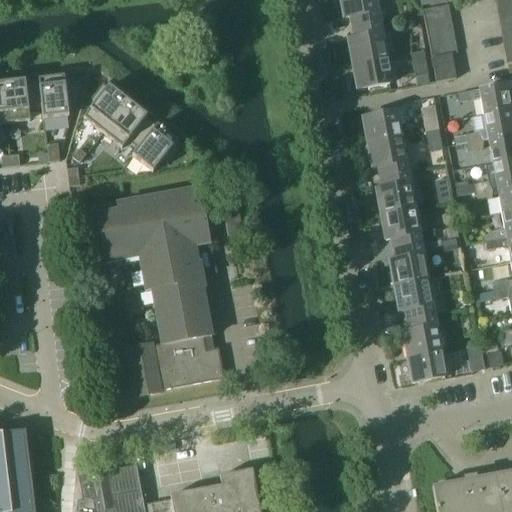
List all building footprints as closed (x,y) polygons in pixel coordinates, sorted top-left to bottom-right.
[(339,0),(343,20),(347,20),(349,31),(383,25),(380,10),(375,11),(373,0),(339,0)] [(511,0),(495,0),(497,12),(511,9),(511,0)] [(446,7),(422,11),(424,23),(449,19),(446,7)] [(511,9),(497,12),(500,25),(511,22),(511,9)] [(451,31),(449,19),(424,23),(426,35),(451,31)] [(511,22),(500,25),(502,37),(511,35),(511,22)] [(385,37),(383,25),(349,31),(351,40),(347,40),(352,67),(385,61),(380,38),(385,37)] [(453,43),(451,31),(426,35),(429,48),(453,43)] [(511,35),(502,37),(507,65),(511,63),(511,35)] [(455,55),(453,43),(429,48),(431,60),(451,56),(455,55)] [(423,53),(410,55),(414,79),(427,76),(423,53)] [(435,84),(456,80),(451,56),(431,60),(435,84)] [(389,85),(385,61),(352,67),(357,91),(389,85)] [(48,81),(39,83),(43,121),(68,118),(66,102),(70,102),(70,103),(72,102),(69,79),(67,79),(64,80),(63,78),(48,80),(48,81)] [(11,86),(1,87),(5,125),(29,123),(28,113),(41,111),(42,121),(43,121),(39,83),(25,84),(24,82),(10,84),(11,86)] [(92,107),(83,119),(102,135),(126,105),(119,99),(120,97),(108,88),(106,89),(103,87),(104,87),(102,85),(87,104),(89,105),(90,105),(92,107)] [(483,118),(511,112),(511,97),(510,86),(473,92),(457,95),(459,104),(479,100),(483,118)] [(126,105),(102,135),(121,150),(127,142),(138,150),(131,158),(132,159),(156,128),(145,120),(146,118),(135,110),(134,111),(126,105)] [(425,135),(437,133),(433,108),(421,111),(425,135)] [(487,142),(511,137),(511,112),(483,118),(487,142)] [(394,113),(362,119),(367,146),(400,140),(397,126),(405,125),(403,113),(395,114),(394,113)] [(156,128),(132,159),(152,174),(162,162),(165,164),(164,165),(166,166),(181,147),(179,146),(176,144),(177,143),(165,133),(164,134),(156,128)] [(437,133),(425,135),(429,153),(441,151),(437,133)] [(465,137),(454,139),(455,147),(467,145),(467,146),(482,143),(482,142),(478,134),(465,137)] [(492,167),(511,163),(511,137),(487,142),(492,167)] [(407,150),(402,151),(400,140),(367,146),(372,171),(376,170),(378,181),(411,175),(407,150)] [(482,143),(467,146),(468,153),(482,151),(482,143)] [(57,145),(46,147),(48,164),(59,163),(57,145)] [(79,151),(72,159),(79,165),(86,156),(79,151)] [(18,156),(9,157),(10,168),(19,167),(18,156)] [(9,157),(0,158),(2,169),(10,168),(9,157)] [(496,191),(511,188),(511,163),(492,167),(494,180),(488,183),(474,186),(476,195),(491,192),(491,191),(496,190),(496,191)] [(77,170),(66,171),(67,180),(78,179),(77,170)] [(379,189),(375,190),(380,217),(418,210),(417,209),(413,210),(409,189),(414,188),(411,175),(378,181),(379,189)] [(78,179),(67,180),(68,189),(79,187),(78,179)] [(501,216),(511,213),(511,188),(496,191),(501,216)] [(223,381),(218,350),(205,352),(203,339),(211,338),(202,289),(204,289),(199,264),(197,265),(195,256),(212,252),(208,231),(206,231),(198,190),(117,206),(118,212),(100,216),(103,232),(99,233),(105,265),(123,262),(122,255),(137,252),(145,293),(151,292),(161,346),(152,348),(151,346),(125,351),(134,399),(160,394),(160,393),(223,381)] [(446,192),(439,193),(440,203),(447,201),(446,192)] [(491,192),(476,195),(478,202),(491,200),(491,192)] [(228,237),(242,235),(235,200),(221,202),(228,237)] [(391,253),(425,246),(418,210),(380,217),(385,242),(389,242),(391,253)] [(501,241),(511,239),(511,213),(501,216),(503,228),(497,233),(483,235),(485,244),(501,241)] [(456,229),(446,231),(447,240),(457,238),(456,229)] [(510,265),(511,264),(511,239),(501,241),(485,244),(487,251),(500,249),(507,250),(510,265)] [(429,258),(427,258),(425,246),(391,253),(393,261),(388,262),(393,289),(427,283),(427,282),(434,280),(431,267),(429,258)] [(511,264),(510,265),(511,276),(511,281),(507,283),(506,282),(492,284),(494,294),(510,291),(510,290),(511,289),(511,264)] [(398,314),(402,313),(404,323),(438,317),(435,302),(431,303),(427,283),(393,289),(398,314)] [(440,330),(438,317),(404,323),(406,333),(402,334),(407,360),(440,354),(436,331),(440,330)] [(511,331),(501,333),(503,343),(511,341),(511,331)] [(511,341),(503,343),(505,350),(511,348),(511,341)] [(479,347),(467,349),(471,374),(483,372),(479,347)] [(440,354),(407,360),(412,385),(445,379),(440,354)] [(0,511),(33,511),(24,433),(0,435),(0,511)] [(98,475),(97,474),(78,478),(82,502),(77,502),(75,511),(257,511),(251,473),(252,473),(252,472),(219,478),(222,495),(204,498),(202,488),(200,489),(201,492),(172,498),(171,497),(170,497),(172,509),(157,511),(144,511),(136,467),(135,467),(135,469),(98,475)] [(431,488),(435,511),(511,511),(511,473),(501,476),(475,480),(462,482),(431,488)]
